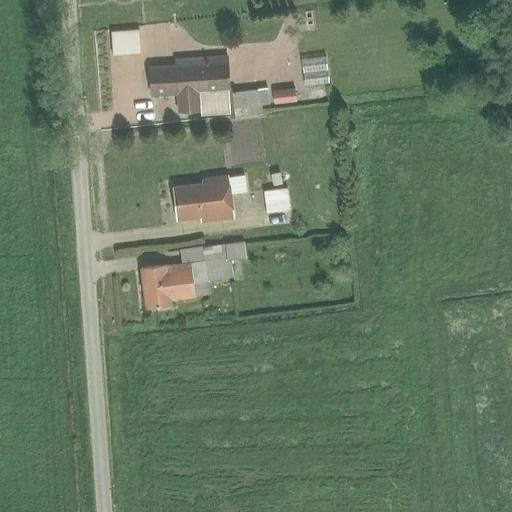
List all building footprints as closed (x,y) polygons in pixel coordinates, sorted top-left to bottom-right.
[(142,27),(113,30),(115,53),(144,51),(142,27)] [(181,63),(153,65),(156,95),(182,93),(184,111),(207,109),(205,91),(237,89),(234,54),(180,58),(181,63)] [(332,58),(307,60),(309,83),(334,81),(332,58)] [(301,88),(278,90),(279,102),(302,101),(301,88)] [(272,89),(240,91),(241,108),(273,106),(272,89)] [(237,178),(180,186),(184,218),(241,210),(237,178)] [(293,187),(271,189),(274,211),(296,209),(293,187)] [(232,240),(233,257),(253,256),(252,240),(232,240)] [(211,258),(209,243),(187,246),(189,261),(197,260),(211,258)] [(189,261),(143,267),(148,307),(181,302),(181,296),(201,293),(197,260),(189,261)]
